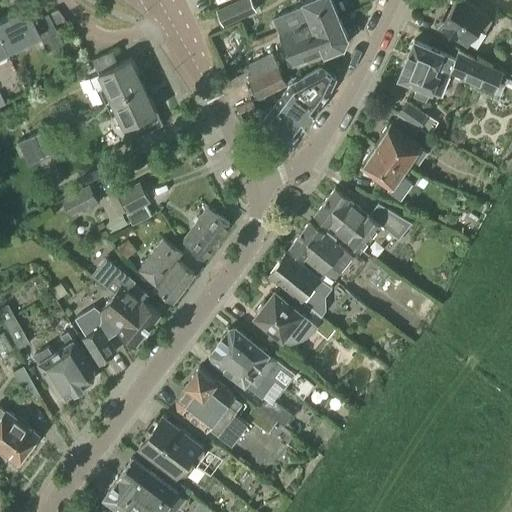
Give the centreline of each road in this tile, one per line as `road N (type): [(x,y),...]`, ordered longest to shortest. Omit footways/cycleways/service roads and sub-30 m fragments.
road 1 (residential): [(44,511),(257,228),(262,183)]
road 2 (residential): [(262,183),(322,134),(389,0)]
road 3 (residential): [(170,22),(262,183)]
road 4 (residential): [(61,0),(108,42),(170,22)]
